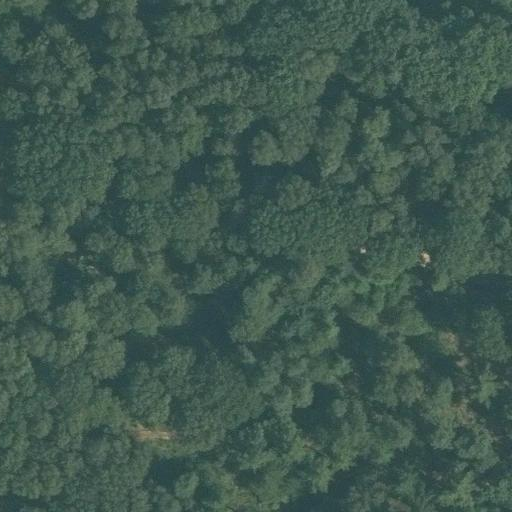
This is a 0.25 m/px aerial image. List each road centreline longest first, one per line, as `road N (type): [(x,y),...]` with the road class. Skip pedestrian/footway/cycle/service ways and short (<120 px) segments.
road 1 (track): [(511,283),(0,152)]
road 2 (track): [(0,433),(273,437),(511,493)]
road 3 (track): [(344,0),(511,46)]
